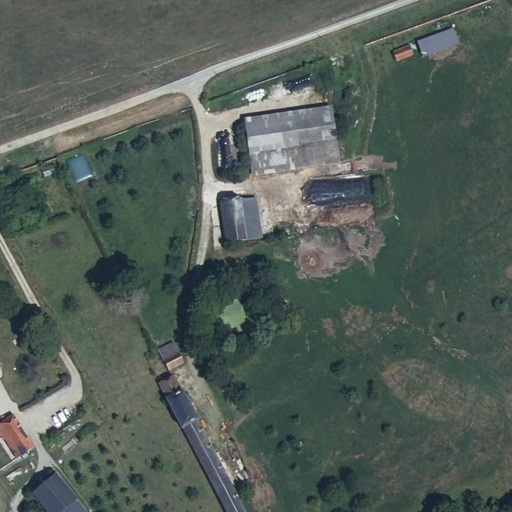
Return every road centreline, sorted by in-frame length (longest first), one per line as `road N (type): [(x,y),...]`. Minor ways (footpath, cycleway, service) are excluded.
road 1 (unclassified): [(421,0),(168,89)]
road 2 (track): [(168,89),(0,153)]
